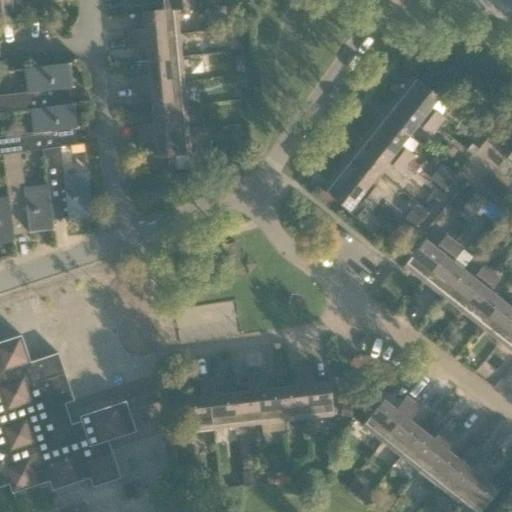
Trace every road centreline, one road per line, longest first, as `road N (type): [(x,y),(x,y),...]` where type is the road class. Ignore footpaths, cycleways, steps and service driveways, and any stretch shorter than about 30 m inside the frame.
road 1 (residential): [(248,190),(267,176),(388,0)]
road 2 (residential): [(163,353),(319,329),(352,301)]
road 3 (residential): [(121,236),(96,38)]
road 4 (residential): [(511,411),(352,301)]
road 5 (residential): [(352,301),(280,240),(248,190)]
road 6 (residential): [(121,236),(248,190)]
road 7 (residential): [(0,280),(121,236)]
